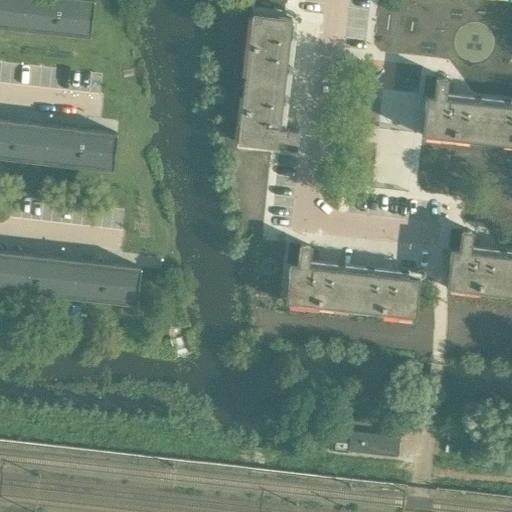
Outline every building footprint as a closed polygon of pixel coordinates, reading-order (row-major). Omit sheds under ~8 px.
[(0,0),(0,27),(89,37),(93,0),(0,0)] [(277,141),(297,143),(298,131),(279,129),(291,19),(252,14),(237,144),(276,148),(277,141)] [(433,98),(426,97),(421,136),(511,145),(511,106),(445,99),(447,79),(435,78),(433,98)] [(0,157),(112,170),(117,133),(0,119),(0,157)] [(446,289),(511,296),(511,256),(470,252),(472,232),(461,231),(458,250),(450,250),(446,289)] [(285,303),(414,318),(419,278),(308,266),(310,246),(299,245),(297,265),(289,264),(285,303)] [(0,289),(136,305),(140,267),(0,251),(0,289)] [(399,437),(350,431),(348,451),(397,456),(399,437)]
